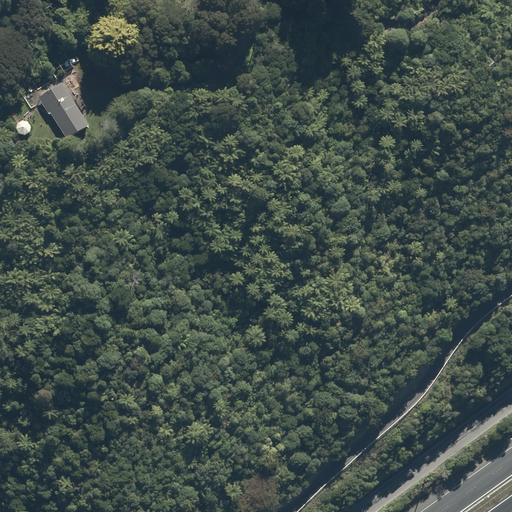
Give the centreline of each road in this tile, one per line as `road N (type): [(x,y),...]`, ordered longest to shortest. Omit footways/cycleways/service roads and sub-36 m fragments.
road 1 (unclassified): [(283,511),(407,400),(452,340),(511,288)]
road 2 (unclassified): [(360,511),(511,400)]
